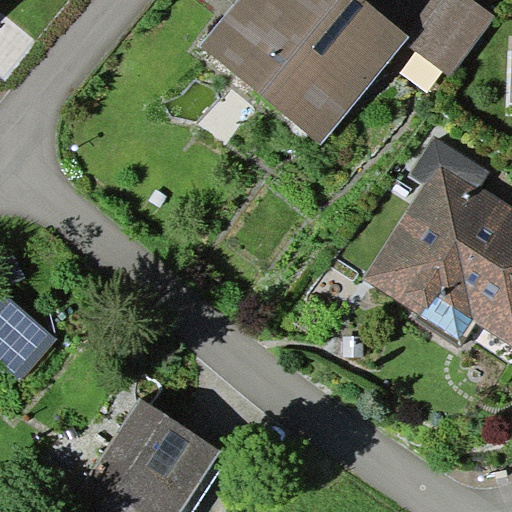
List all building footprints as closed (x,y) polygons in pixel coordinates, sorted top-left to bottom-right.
[(358,89),(398,41),(348,0),(245,0),(203,52),(280,116),(324,62),(358,89)] [(447,77),(481,30),(441,1),(407,48),(447,77)] [(435,290),(511,341),(511,340),(511,226),(438,179),(372,280),(421,311),(435,290)] [(58,338),(6,293),(0,299),(0,364),(20,382),(58,338)] [(214,459),(216,456),(135,403),(133,406),(135,407),(70,506),(68,505),(65,508),(70,511),(176,511),(212,458),(214,459)]
